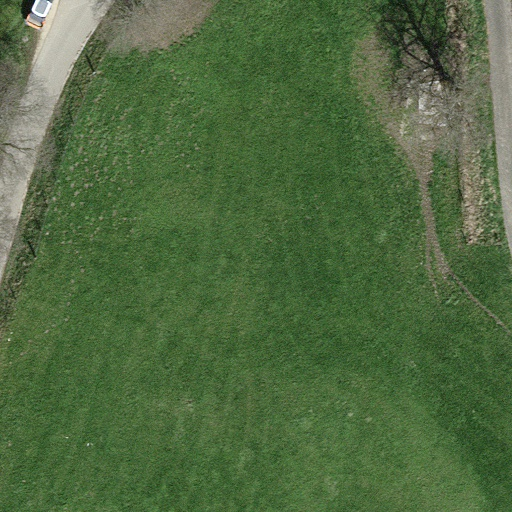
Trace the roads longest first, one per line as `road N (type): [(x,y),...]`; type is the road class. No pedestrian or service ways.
road 1 (unclassified): [(89,0),(34,114),(0,227)]
road 2 (track): [(511,202),(495,0)]
